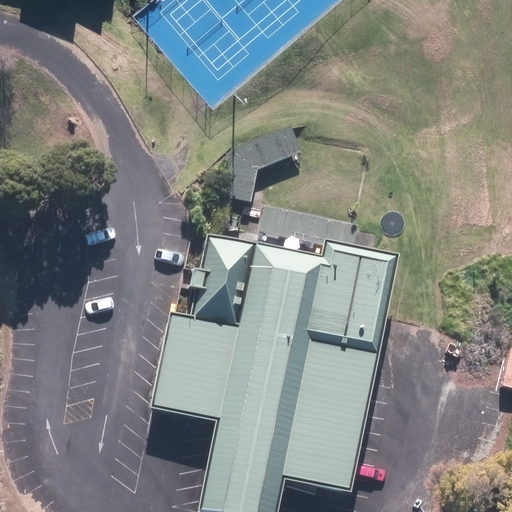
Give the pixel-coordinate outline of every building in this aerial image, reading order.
[(222,191),(249,199),(258,170),(302,151),(292,126),(234,150),(222,191)] [(325,240),(354,246),(358,225),(263,205),(258,231),(324,244),(325,240)] [(384,316),(397,255),(354,246),(325,240),(324,244),(322,258),(206,234),(200,267),(192,266),(188,288),(197,290),(191,316),(172,312),(152,407),(216,420),(196,511),(275,511),(282,480),(348,494),(384,316)] [(511,413),(500,412),(497,441),(511,442),(511,413)] [(484,473),(469,470),(471,456),(456,454),(451,487),(481,492),(484,473)]
